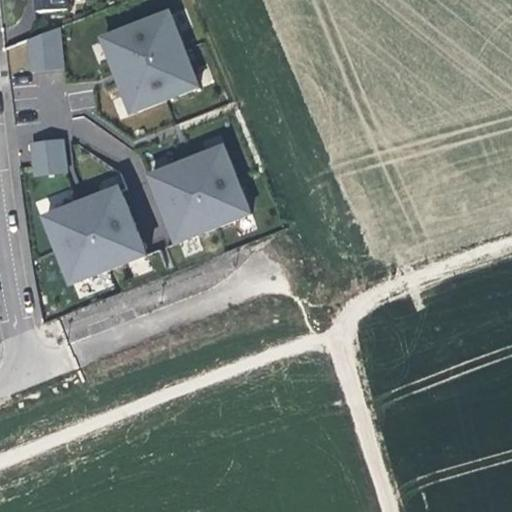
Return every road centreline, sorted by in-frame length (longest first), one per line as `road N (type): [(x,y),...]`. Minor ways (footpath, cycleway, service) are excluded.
road 1 (residential): [(27,374),(271,276)]
road 2 (track): [(511,242),(369,297),(337,330)]
road 3 (track): [(392,511),(337,330)]
road 4 (residential): [(0,193),(27,374)]
